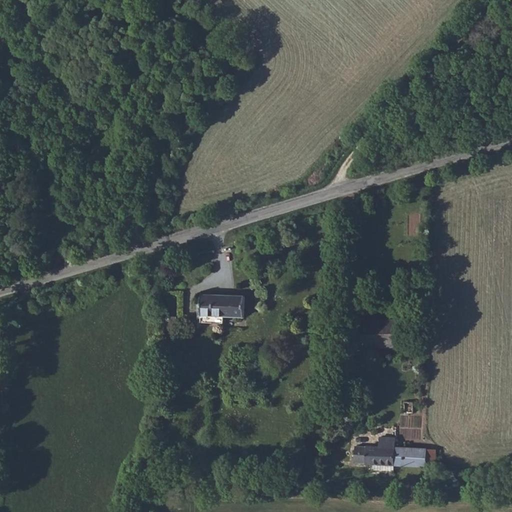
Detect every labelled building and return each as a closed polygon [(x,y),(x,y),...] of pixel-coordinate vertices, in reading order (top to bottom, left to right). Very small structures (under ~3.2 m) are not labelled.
[(241,298),(200,295),(198,323),(220,324),(221,317),(240,318),(241,298)] [(399,316),(360,313),(358,341),(398,342),(399,316)] [(163,329),(173,330),(174,318),(164,317),(163,329)] [(415,399),(407,398),(407,409),(414,410),(415,399)] [(351,406),(346,413),(355,420),(360,413),(351,406)] [(355,459),(395,461),(396,438),(396,434),(381,433),(381,446),(356,444),(355,459)] [(395,461),(439,464),(439,448),(416,446),(406,444),(406,438),(396,438),(395,461)]
